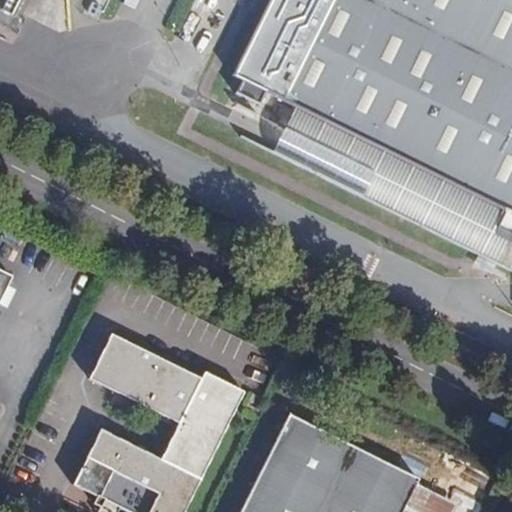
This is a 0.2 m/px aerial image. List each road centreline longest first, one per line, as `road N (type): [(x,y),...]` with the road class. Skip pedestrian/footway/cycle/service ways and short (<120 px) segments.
road 1 (residential): [(0,164),(511,417)]
road 2 (unknown): [(0,415),(48,299)]
road 3 (unknown): [(37,511),(90,400)]
